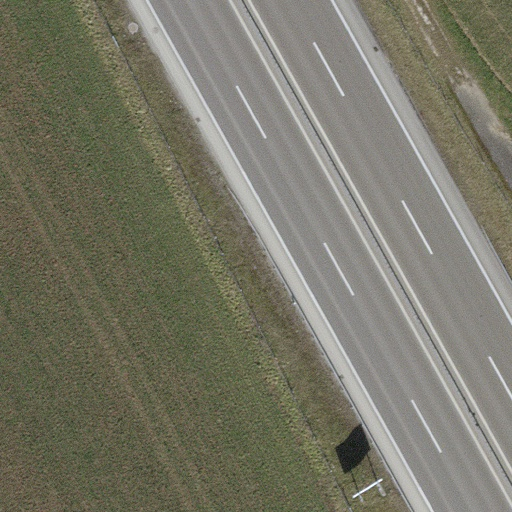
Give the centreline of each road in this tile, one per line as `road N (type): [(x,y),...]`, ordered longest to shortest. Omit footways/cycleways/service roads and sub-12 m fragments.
road 1 (motorway): [(187,0),(473,511)]
road 2 (motorway): [(511,392),(293,0)]
